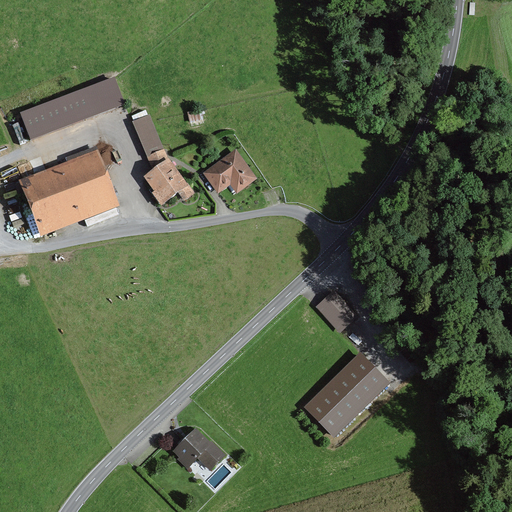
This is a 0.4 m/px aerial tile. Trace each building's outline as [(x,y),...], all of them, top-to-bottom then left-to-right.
[(114,81),(21,116),(31,141),(124,106),(114,81)] [(149,117),(134,123),(149,160),(164,154),(149,117)] [(97,152),(22,182),(44,237),(119,207),(97,152)] [(237,153),(208,176),(220,192),(229,185),(238,197),(259,181),(237,153)] [(168,163),(145,179),(164,206),(188,190),(168,163)] [(334,293),(318,308),(340,333),(357,318),(334,293)] [(390,385),(361,356),(307,410),(335,439),(390,385)] [(196,431),(176,452),(202,477),(222,456),(196,431)]
